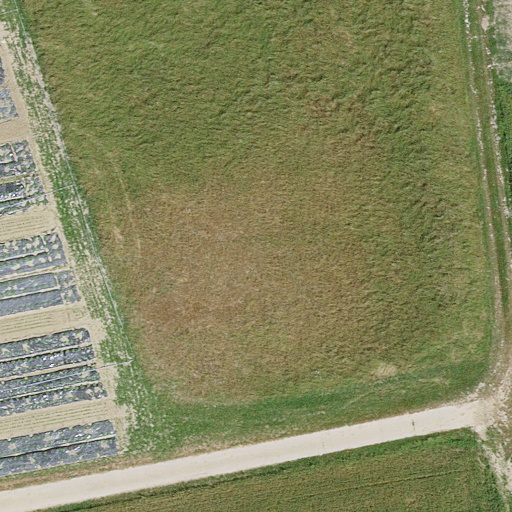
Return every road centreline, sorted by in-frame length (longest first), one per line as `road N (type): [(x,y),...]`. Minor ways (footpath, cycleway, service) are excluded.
road 1 (track): [(0,509),(511,413)]
road 2 (track): [(511,310),(482,0)]
